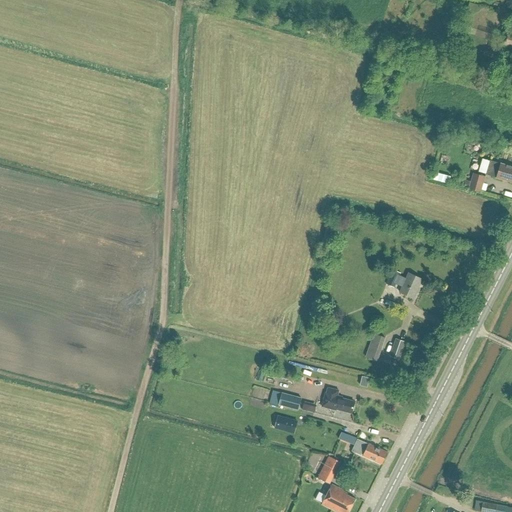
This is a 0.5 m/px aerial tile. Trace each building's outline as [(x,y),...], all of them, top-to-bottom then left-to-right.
[(498,12),(469,3),(457,41),(484,50),(498,12)] [(511,27),(503,24),(494,49),(511,55),(511,27)] [(482,159),(478,172),(485,174),(491,176),(496,177),(496,178),(511,182),(511,167),(500,164),(494,163),(489,161),(482,159)] [(435,180),(444,183),(446,175),(442,174),(442,176),(437,175),(435,180)] [(468,189),(481,193),(485,177),(472,174),(468,189)] [(401,273),(393,270),(386,284),(394,288),(397,280),(404,283),(399,292),(413,299),(422,280),(408,273),(406,279),(399,276),(401,273)] [(373,334),(365,357),(378,361),(385,338),(373,334)] [(405,344),(395,340),(389,356),(399,360),(405,344)] [(362,377),(360,384),(366,386),(368,379),(362,377)] [(321,406),(335,410),(335,409),(351,414),(354,402),(337,397),(338,391),(327,388),(326,394),(325,394),(321,406)] [(301,398),(276,392),(276,391),(272,391),(269,402),(273,403),(273,404),(298,411),(301,398)] [(274,429),(294,434),(297,420),(277,415),(274,429)] [(387,453),(357,439),(342,434),(340,439),(339,440),(354,445),(351,451),(381,465),(387,453)] [(328,456),(317,478),(329,484),(340,462),(328,456)] [(331,485),(328,490),(325,498),(321,505),(335,511),(347,511),(354,500),(340,493),(341,490),(331,485)] [(511,511),(511,507),(476,501),(475,503),(496,507),(494,511),(511,511)] [(475,503),(474,511),(480,511),(494,511),(496,507),(475,503)]
